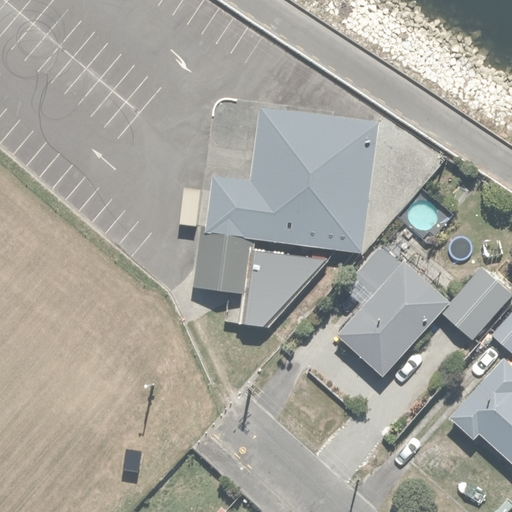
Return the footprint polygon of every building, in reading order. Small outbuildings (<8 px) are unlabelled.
[(366,239),(379,110),(255,98),(248,167),(206,163),(200,222),(366,239)] [(241,291),(247,235),(205,230),(198,229),(192,285),(241,291)] [(335,333),(379,371),(442,297),(378,243),(340,288),(359,305),(335,333)] [(242,320),(267,323),(326,257),(251,249),(242,320)] [(482,266),(439,311),(469,339),(511,293),(482,266)] [(511,304),(488,328),(510,350),(511,348),(511,304)] [(475,429),(511,463),(511,366),(498,354),(443,413),(468,437),(475,429)] [(210,511),(233,511),(221,501),(210,511)]
